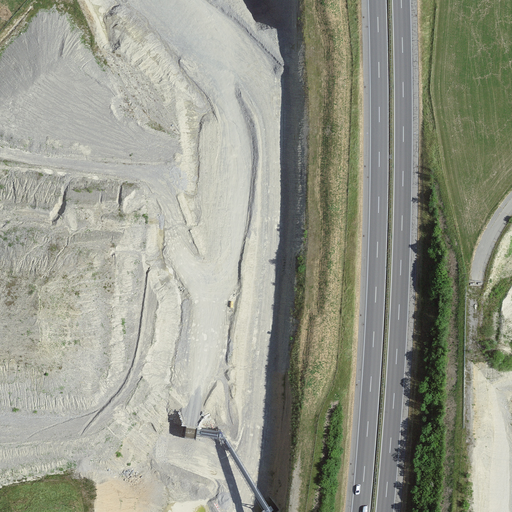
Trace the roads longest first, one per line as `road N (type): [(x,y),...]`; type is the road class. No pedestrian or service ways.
road 1 (motorway): [(384,511),(401,258),(401,0)]
road 2 (motorway): [(377,0),(377,258),(360,511)]
